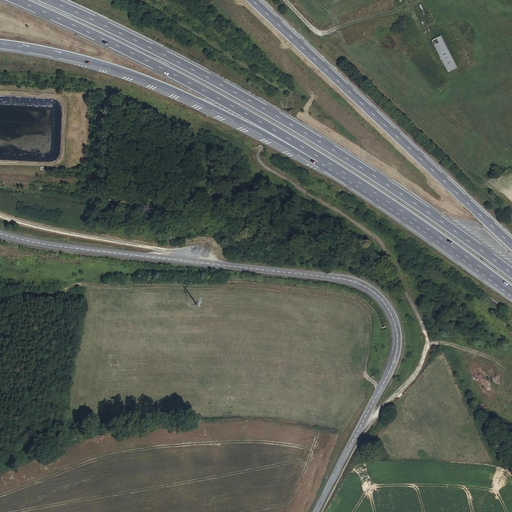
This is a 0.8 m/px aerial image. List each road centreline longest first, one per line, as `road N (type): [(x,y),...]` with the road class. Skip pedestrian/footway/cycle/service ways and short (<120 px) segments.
road 1 (tertiary): [(314,511),(396,351),(392,314),(374,292),(336,277),(0,233)]
road 2 (motorway): [(511,273),(298,128),(47,0)]
road 3 (track): [(0,296),(29,299),(74,283),(152,280),(349,298),(372,319),(366,376),(383,386)]
road 4 (motorway): [(511,245),(252,0)]
road 5 (motorway): [(13,0),(155,65),(329,162)]
road 6 (motorway): [(0,43),(110,67),(329,162)]
road 7 (motorway): [(329,162),(511,290)]
road 8 (track): [(281,0),(319,34),(409,11),(433,56)]
